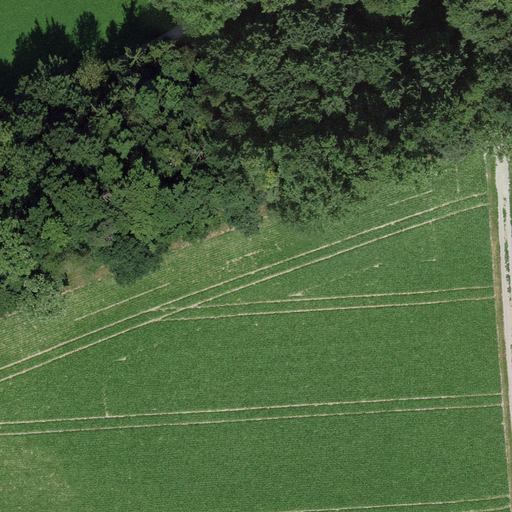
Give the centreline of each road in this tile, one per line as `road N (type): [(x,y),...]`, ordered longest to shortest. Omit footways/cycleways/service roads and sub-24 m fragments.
road 1 (track): [(0,118),(197,30),(243,0)]
road 2 (track): [(511,311),(496,90)]
